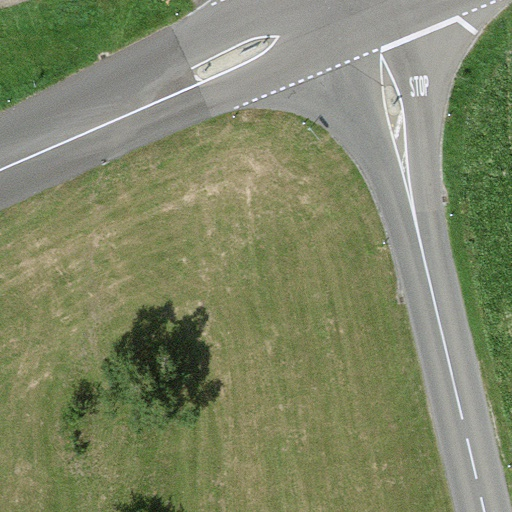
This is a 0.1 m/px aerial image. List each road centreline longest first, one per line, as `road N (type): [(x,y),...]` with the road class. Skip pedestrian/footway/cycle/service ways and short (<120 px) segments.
road 1 (tertiary): [(492,511),(397,109),(360,5)]
road 2 (primary): [(0,169),(360,5)]
